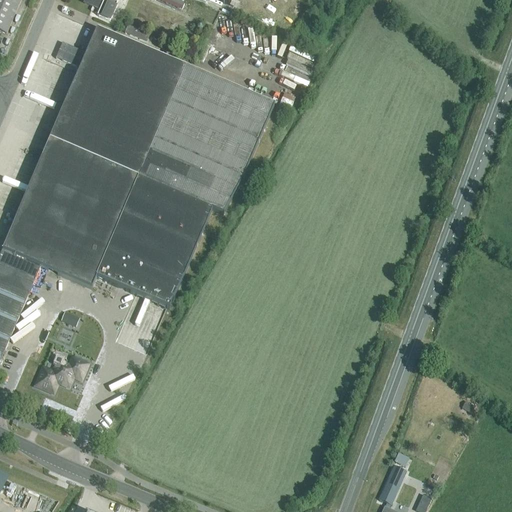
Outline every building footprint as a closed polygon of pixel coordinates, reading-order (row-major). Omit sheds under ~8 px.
[(0,0),(0,32),(6,35),(21,0),(0,0)] [(86,0),(85,4),(100,10),(97,17),(109,22),(117,4),(108,0),(86,0)] [(151,0),(180,12),(181,11),(182,11),(185,5),(182,4),(183,0),(151,0)] [(216,19),(203,13),(200,19),(213,25),(216,19)] [(97,32),(0,258),(0,363),(40,268),(91,291),(96,280),(169,311),(181,285),(212,212),(223,217),(242,181),(274,108),(97,32)] [(162,37),(160,34),(158,33),(155,34),(153,37),(154,40),(157,42),(161,40),(162,37)] [(69,316),(64,314),(61,323),(66,325),(69,316)] [(36,387),(53,394),(57,384),(68,388),(73,377),(80,381),(86,367),(73,361),(69,369),(61,366),(61,365),(58,363),(57,366),(58,367),(54,375),(43,371),(36,387)] [(385,503),(392,485),(381,481),(374,499),(385,503)]
